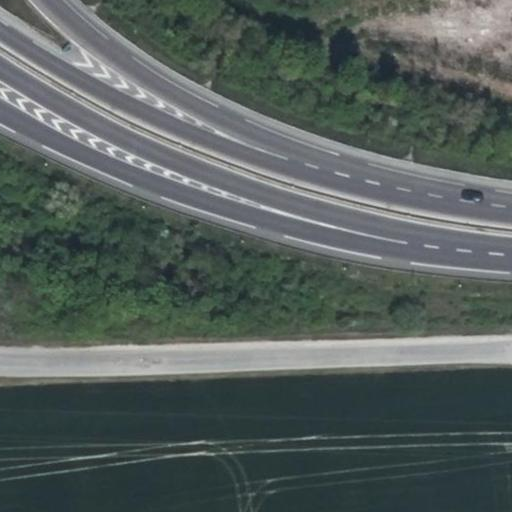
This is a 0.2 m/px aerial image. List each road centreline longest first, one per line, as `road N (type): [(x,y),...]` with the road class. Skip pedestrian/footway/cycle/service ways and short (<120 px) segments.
road 1 (motorway): [(0,69),(188,168),(318,211),(483,251)]
road 2 (unclassified): [(511,343),(0,362)]
road 3 (motorway): [(0,113),(137,184),(309,238),(415,257),(483,251)]
road 4 (motorway): [(385,191),(147,118),(0,33)]
road 5 (motorway): [(385,191),(159,81),(57,0)]
road 6 (motorway): [(511,212),(385,191)]
